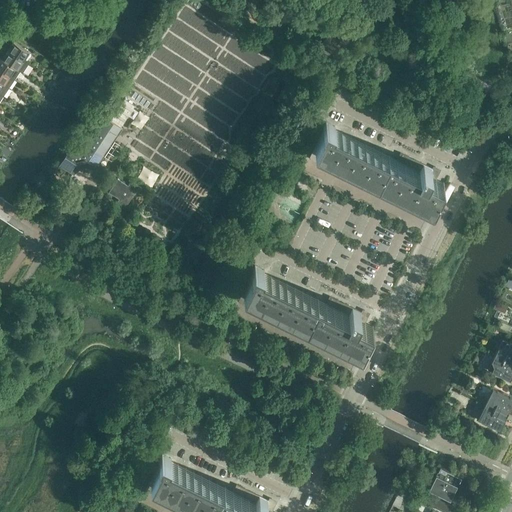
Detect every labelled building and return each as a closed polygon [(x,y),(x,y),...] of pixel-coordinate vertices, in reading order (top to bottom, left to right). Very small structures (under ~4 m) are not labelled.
[(347,36),(354,25),(349,22),(350,20),(344,17),(343,18),(340,16),(332,29),(335,31),(334,31),(340,35),(342,33),(347,36)] [(341,38),(330,31),(327,36),(338,43),(341,38)] [(29,51),(14,41),(11,46),(2,41),(0,43),(0,44),(24,60),(29,51)] [(24,60),(0,44),(0,49),(5,54),(3,58),(16,67),(15,67),(18,69),(24,60)] [(16,67),(3,58),(0,56),(0,69),(10,76),(15,67),(16,67)] [(10,76),(0,69),(0,81),(4,84),(10,76)] [(125,98),(118,109),(128,116),(135,105),(125,98)] [(115,108),(106,103),(101,111),(109,116),(115,108)] [(128,116),(118,109),(110,120),(116,124),(121,127),(128,116)] [(89,145),(84,146),(70,149),(61,162),(72,169),(70,172),(73,174),(75,171),(78,169),(80,168),(83,167),(86,166),(89,167),(92,168),(95,169),(97,166),(95,165),(102,154),(101,154),(115,134),(117,136),(122,128),(121,127),(116,124),(115,124),(108,119),(107,118),(89,145)] [(440,172),(432,168),(400,152),(397,160),(334,129),(335,126),(326,122),(323,127),(325,128),(315,147),(309,158),(428,216),(444,182),(443,182),(443,183),(436,179),(440,172)] [(125,206),(136,191),(138,193),(142,187),(132,180),(128,185),(118,178),(109,192),(119,198),(118,201),(125,206)] [(369,315),(361,311),(329,296),(326,303),(263,272),(265,270),(255,265),(252,271),(254,271),(244,291),(238,301),(357,360),(362,349),(373,326),(372,326),(365,323),(369,315)] [(511,362),(511,343),(503,339),(495,354),(511,362)] [(510,380),(511,376),(511,362),(495,354),(488,369),(510,380)] [(488,398),(492,389),(484,386),(480,394),(488,398)] [(508,415),(511,406),(511,398),(492,389),(485,404),(508,415)] [(500,430),(508,415),(485,404),(478,419),(500,430)] [(276,503),(268,500),(236,484),(233,491),(170,461),(172,458),(162,453),(159,459),(161,460),(151,479),(145,489),(191,511),(274,511),(272,511),(276,503)] [(450,500),(462,476),(440,466),(429,489),(450,500)] [(437,497),(434,505),(450,511),(453,504),(437,497)]
